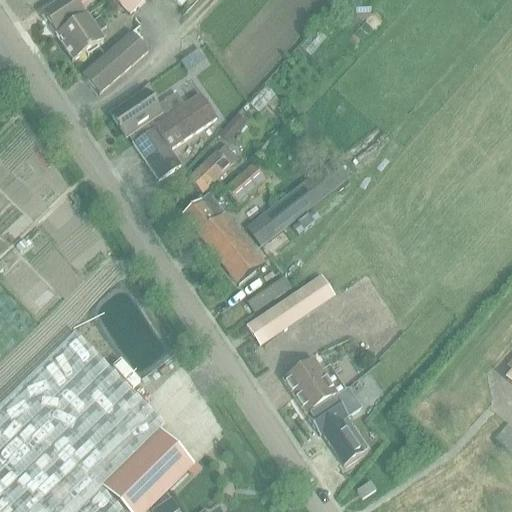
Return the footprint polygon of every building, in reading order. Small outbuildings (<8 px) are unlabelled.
[(58,40),(88,19),(80,7),(91,0),(90,0),(66,0),(43,16),(58,40)] [(116,0),(132,17),(152,0),(116,0)] [(88,19),(58,40),(74,63),(104,43),(99,35),(108,29),(102,19),(93,26),(88,19)] [(98,95),(146,53),(131,36),(83,77),(98,95)] [(271,77),(257,90),(274,109),(288,96),(271,77)] [(155,127),(185,106),(177,95),(156,110),(145,93),(111,116),(128,140),(131,138),(135,146),(157,130),(155,127)] [(157,130),(135,146),(160,182),(182,168),(172,153),(218,122),(200,96),(185,106),(155,127),(157,130)] [(240,116),(221,136),(230,145),(249,124),(240,116)] [(202,195),(237,162),(224,148),(189,182),(202,195)] [(262,252),(350,182),(335,163),(247,233),(262,252)] [(251,168),(224,193),(237,207),(264,183),(251,168)] [(264,265),(208,196),(189,211),(189,210),(187,212),(181,217),(238,287),(264,265)] [(286,306),(299,324),(336,299),(324,280),(286,306)] [(299,324),(286,306),(250,331),(263,349),(299,324)] [(146,511),(193,467),(160,432),(164,428),(119,382),(74,335),(0,407),(0,511),(120,511),(99,491),(101,489),(124,511),(146,511)] [(168,387),(194,372),(187,360),(161,375),(168,387)] [(312,362),(282,382),(307,420),(346,394),(345,392),(329,368),(321,374),(312,362)] [(346,394),(307,420),(319,438),(360,410),(347,391),(345,392),(346,394)] [(343,468),(360,457),(343,432),(326,444),(343,468)] [(356,493),(358,495),(362,501),(375,492),(370,484),(356,493)]
